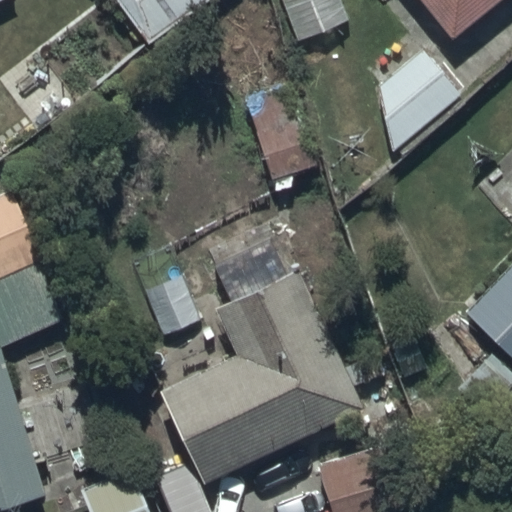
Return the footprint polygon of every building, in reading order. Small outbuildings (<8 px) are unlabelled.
[(190,0),(122,0),(146,32),(190,0)] [(343,0),(284,0),(300,36),(350,13),(343,0)] [(428,0),(450,27),(483,0),(428,0)] [(423,41),(375,82),(392,145),(462,85),(423,41)] [(42,252),(12,182),(0,186),(0,335),(1,339),(64,312),(39,253),(42,252)] [(213,256),(229,291),(213,299),(234,344),(158,380),(202,474),(361,399),(295,259),(289,263),(273,228),(213,256)] [(511,255),(467,302),(511,344),(511,255)] [(0,492),(39,482),(0,345),(0,492)] [(411,430),(317,455),(332,511),(400,511),(431,504),(411,430)] [(152,511),(134,463),(85,482),(92,499),(63,510),(64,511),(152,511)]
